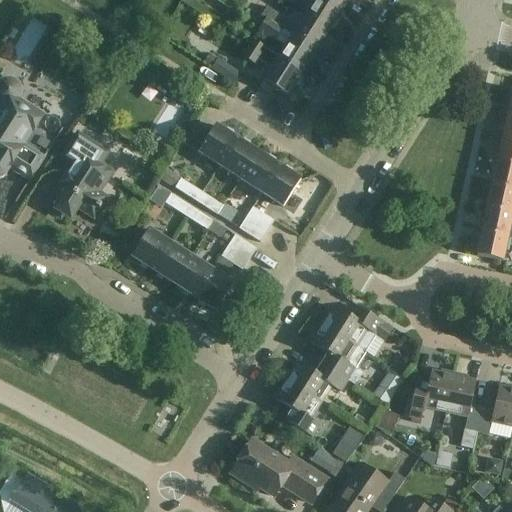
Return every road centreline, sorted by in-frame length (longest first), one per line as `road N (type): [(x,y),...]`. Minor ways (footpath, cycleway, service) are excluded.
road 1 (residential): [(0,240),(110,287),(243,368)]
road 2 (residential): [(173,479),(0,391)]
road 3 (residential): [(359,184),(462,24)]
road 4 (residential): [(289,142),(375,0)]
road 5 (residential): [(243,368),(317,252)]
road 6 (residential): [(173,479),(243,368)]
road 7 (residential): [(511,358),(433,339),(412,306)]
